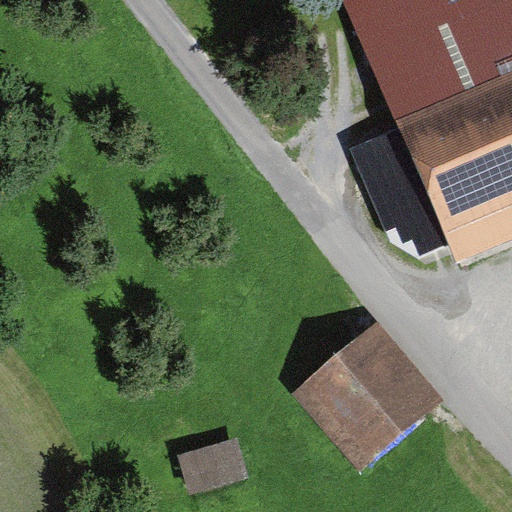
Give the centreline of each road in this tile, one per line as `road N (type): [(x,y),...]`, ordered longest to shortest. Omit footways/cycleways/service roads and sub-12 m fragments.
road 1 (unclassified): [(511,446),(141,0)]
road 2 (track): [(402,320),(511,272)]
